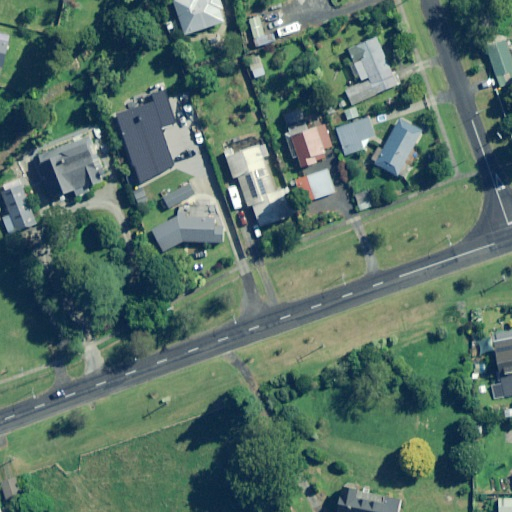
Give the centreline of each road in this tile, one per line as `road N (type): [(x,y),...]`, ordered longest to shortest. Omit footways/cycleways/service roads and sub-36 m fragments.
road 1 (tertiary): [(0,421),(511,238)]
road 2 (residential): [(511,234),(429,0)]
